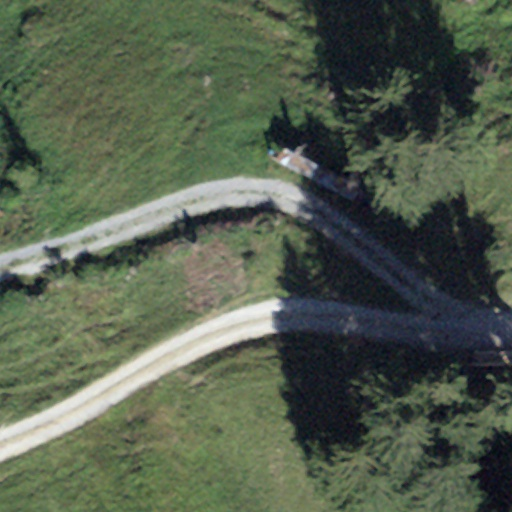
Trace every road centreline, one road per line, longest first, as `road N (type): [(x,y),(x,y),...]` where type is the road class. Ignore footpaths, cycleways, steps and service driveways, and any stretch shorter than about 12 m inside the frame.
road 1 (track): [(0,266),(174,205),(235,194),(286,199),(329,215),(496,351)]
road 2 (track): [(0,432),(304,313),(496,351),(511,341)]
